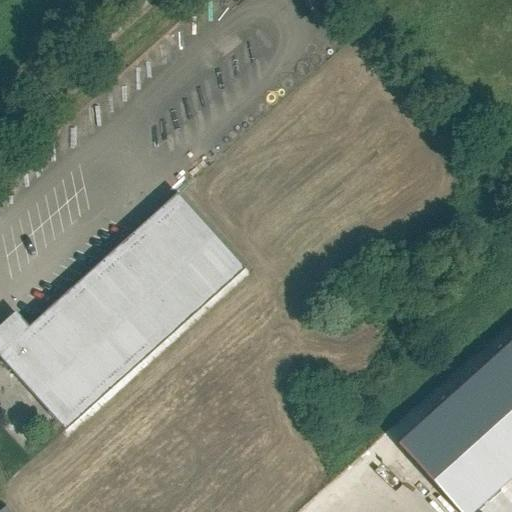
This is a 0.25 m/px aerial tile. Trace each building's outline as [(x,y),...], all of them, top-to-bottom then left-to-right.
[(349,66),(365,51),(352,38),(336,53),(349,66)] [(371,60),(359,64),(364,77),(376,72),(371,60)] [(306,152),(329,173),(349,152),(327,130),(306,152)] [(189,166),(206,155),(199,145),(183,155),(189,166)] [(398,227),(432,190),(414,173),(380,210),(398,227)] [(0,334),(0,359),(64,431),(244,269),(177,195),(176,194),(27,327),(19,317),(0,334)] [(378,208),(359,221),(375,244),(394,231),(378,208)] [(472,511),(511,476),(511,339),(396,444),(457,511),(472,511)] [(189,374),(55,496),(69,511),(72,509),(74,511),(187,511),(257,449),(189,374)]
